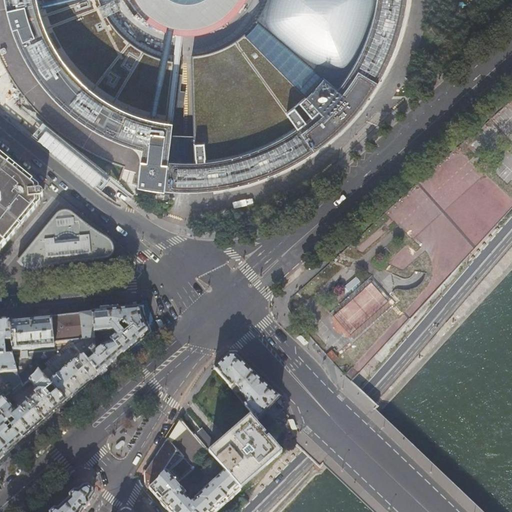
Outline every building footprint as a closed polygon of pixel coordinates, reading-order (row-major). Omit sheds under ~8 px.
[(379,77),(382,72),(388,59),(394,46),(398,32),(402,18),(405,4),(405,0),(5,0),(6,3),(9,15),(13,27),(17,39),(22,50),(28,61),(34,72),(42,82),(50,92),(58,101),(68,109),(77,117),(88,124),(98,130),(110,136),(121,141),(133,145),(145,148),(142,161),(138,184),(155,187),(163,188),(169,189),(183,190),(198,189),(212,188),(226,186),(240,183),(254,179),(267,175),(280,169),(293,162),(306,155),(317,147),(329,138),(339,129),(349,118),(355,112),(359,108),(367,96),(375,84),(379,77)] [(9,162),(0,154),(0,163),(5,167),(9,162)] [(28,217),(39,203),(39,199),(40,198),(42,197),(42,196),(43,194),(42,192),(40,191),(39,190),(39,187),(33,182),(22,172),(9,162),(5,167),(0,173),(0,251),(4,246),(18,229),(28,217)] [(25,253),(16,264),(18,267),(22,269),(24,270),(27,271),(33,272),(39,272),(40,271),(44,272),(48,273),(65,271),(91,268),(96,267),(98,266),(101,264),(103,261),(108,260),(110,260),(112,257),(113,255),(114,253),(114,252),(114,250),(113,247),(112,246),(105,241),(94,231),(74,215),(69,211),(65,211),(58,212),(50,223),(40,235),(25,253)] [(154,334),(144,307),(139,308),(142,318),(147,330),(132,344),(127,348),(131,353),(154,334)] [(92,312),(94,332),(104,331),(109,337),(99,344),(98,340),(95,340),(95,345),(83,356),(98,373),(109,363),(127,348),(132,344),(147,330),(142,318),(139,308),(116,310),(92,312)] [(57,316),(51,317),(54,344),(54,346),(67,344),(67,341),(78,340),(78,342),(73,343),(75,345),(83,356),(95,345),(95,340),(94,332),(92,312),(74,314),(57,316)] [(22,320),(9,321),(13,351),(12,351),(12,354),(29,352),(28,347),(54,344),(51,317),(42,318),(22,320)] [(12,351),(13,351),(9,321),(0,321),(0,373),(17,371),(12,354),(12,351)] [(39,371),(29,352),(12,354),(17,371),(21,382),(22,385),(23,386),(29,381),(35,377),(38,371),(49,383),(50,383),(65,401),(84,385),(98,373),(83,356),(75,345),(48,368),(39,371)] [(228,356),(214,368),(236,394),(240,390),(241,391),(240,393),(245,399),(247,399),(249,402),(245,406),(257,421),(280,397),(258,376),(236,356),(228,356)] [(0,394),(2,393),(5,396),(10,392),(21,382),(17,371),(0,373),(0,394)] [(35,377),(29,381),(38,391),(27,401),(26,400),(18,407),(18,408),(20,410),(18,413),(13,407),(15,405),(13,402),(10,404),(4,397),(0,400),(0,412),(1,414),(23,438),(34,428),(56,409),(65,401),(50,383),(49,383),(38,371),(35,377)] [(12,395),(22,385),(21,382),(10,392),(12,395)] [(62,413),(69,407),(69,406),(65,401),(56,409),(60,413),(62,413)] [(0,458),(9,451),(11,449),(16,445),(23,438),(1,414),(0,414),(0,458)] [(238,488),(278,453),(264,437),(266,434),(261,428),(252,419),(239,431),(218,449),(211,455),(224,471),(238,488)] [(192,465),(208,452),(180,420),(175,428),(168,439),(183,457),(191,466),(192,465)] [(183,457),(168,439),(153,462),(146,474),(146,486),(149,489),(158,481),(161,476),(183,457)] [(0,466),(6,461),(13,455),(9,451),(0,458),(0,466)] [(216,511),(241,490),(238,488),(224,471),(215,480),(214,479),(207,485),(209,486),(196,498),(197,499),(194,502),(191,499),(189,501),(184,495),(186,493),(181,488),(183,487),(179,483),(195,469),(192,465),(191,466),(183,457),(161,476),(158,481),(149,489),(168,511),(216,511)] [(60,507),(54,511),(81,511),(93,494),(84,486),(60,507)]
